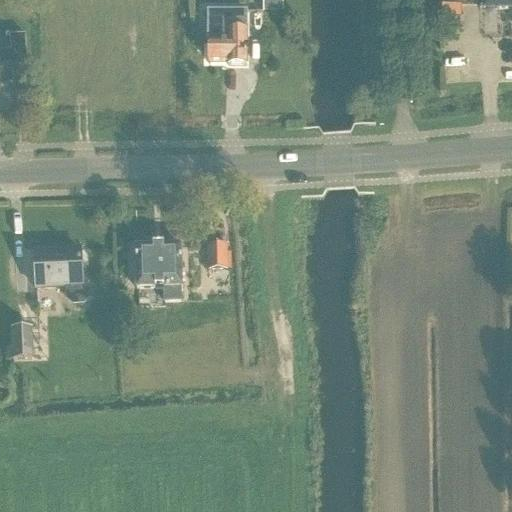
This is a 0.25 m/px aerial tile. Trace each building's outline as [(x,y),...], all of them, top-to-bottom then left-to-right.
[(283,0),(263,0),(263,15),(283,15),(283,0)] [(511,0),(478,0),(479,12),(511,12),(511,0)] [(228,63),(228,67),(246,67),(246,48),(245,48),(245,32),(245,14),(206,13),(206,43),(206,63),(228,63)] [(0,98),(13,98),(11,69),(26,68),(25,37),(9,38),(9,52),(0,52),(0,98)] [(181,289),(180,248),(135,249),(136,291),(162,291),(162,305),(181,304),(181,290),(181,289)] [(209,269),(223,268),(222,248),(209,248),(209,269)] [(82,287),(80,252),(34,255),(37,291),(67,289),(68,300),(74,306),(83,305),(88,299),(87,287),(82,287)] [(33,362),(32,331),(11,331),(12,362),(33,362)]
